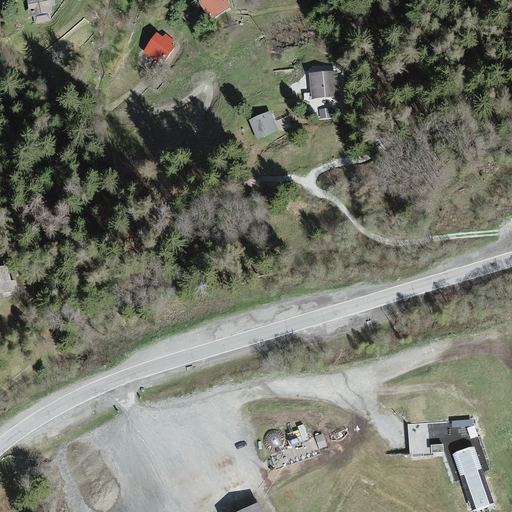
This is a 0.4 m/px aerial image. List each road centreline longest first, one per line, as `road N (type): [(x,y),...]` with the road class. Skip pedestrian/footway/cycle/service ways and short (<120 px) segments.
road 1 (tertiary): [(0,447),(113,381),(511,259)]
road 2 (track): [(511,231),(397,242),(361,228),(310,180),(320,168),(380,147),(342,111)]
